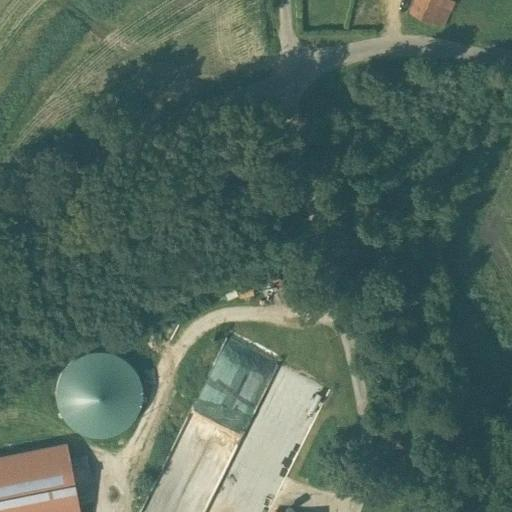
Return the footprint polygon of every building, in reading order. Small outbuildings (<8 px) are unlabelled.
[(411,0),(407,11),(441,25),(451,0),(411,0)] [(102,119),(47,143),(58,169),(113,145),(102,119)] [(70,358),(60,369),(55,383),(55,397),(59,411),(69,423),(81,430),(95,433),(108,432),(121,426),(131,417),(137,405),(140,392),(138,378),(132,366),(122,356),(110,350),(97,348),(82,351),(70,358)] [(400,419),(382,422),(384,449),(411,446),(408,418),(400,419)] [(0,511),(76,511),(62,445),(0,457),(0,511)] [(299,511),(277,501),(271,511),(299,511)]
